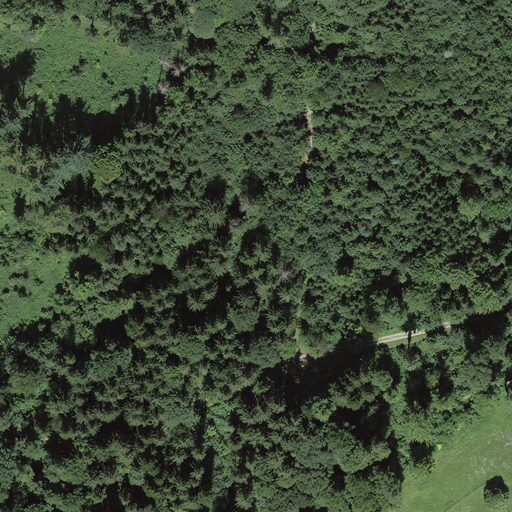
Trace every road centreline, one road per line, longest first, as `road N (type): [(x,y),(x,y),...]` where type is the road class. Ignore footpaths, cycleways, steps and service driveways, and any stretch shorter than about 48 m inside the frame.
road 1 (track): [(0,422),(74,426),(511,294)]
road 2 (track): [(314,0),(307,279),(289,367)]
